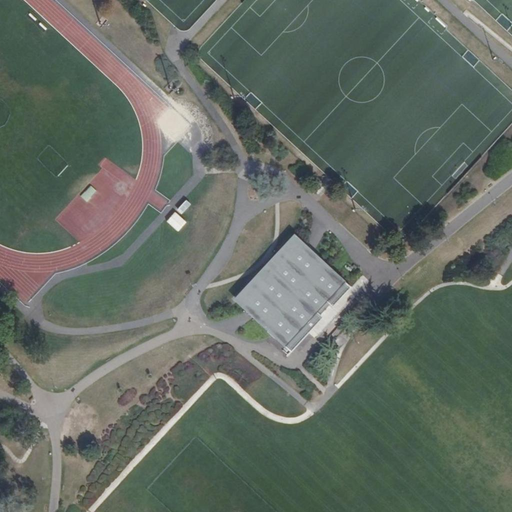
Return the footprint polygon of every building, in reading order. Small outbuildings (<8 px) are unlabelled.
[(87,202),(95,190),(89,185),(80,197),(87,202)] [(181,214),(190,205),(186,200),(176,209),(181,214)] [(166,222),(177,232),(186,222),(174,212),(166,222)] [(301,280),(319,261),(292,234),(231,299),(259,325),(291,291),(294,293),(304,283),(301,280)] [(349,289),(319,261),(301,280),(304,283),(294,293),(291,291),(259,325),(289,353),(321,318),(319,316),(328,306),(331,308),(349,289)]
